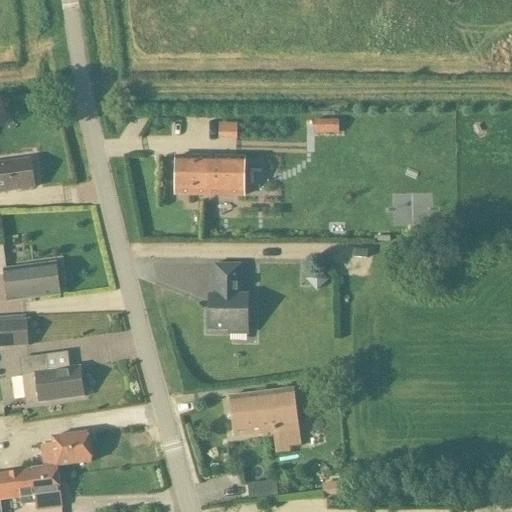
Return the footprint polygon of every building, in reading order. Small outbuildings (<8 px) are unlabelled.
[(338,132),(338,120),(313,121),(314,133),(338,132)] [(219,140),(237,141),(237,124),(219,124),(219,140)] [(245,196),(246,158),(177,157),(176,195),(245,196)] [(0,192),(35,188),(31,159),(0,163),(0,192)] [(8,300),(61,293),(57,264),(7,271),(4,245),(0,245),(0,274),(5,274),(8,300)] [(210,294),(210,330),(229,330),(229,336),(248,336),(248,322),(248,294),(241,294),(241,264),(215,264),(215,294),(210,294)] [(0,348),(29,346),(27,320),(0,321),(0,348)] [(27,405),(85,397),(80,367),(48,371),(46,356),(21,360),(27,405)] [(299,435),(299,429),(294,389),(230,397),(235,437),(274,432),(274,438),(299,435)] [(45,468),(58,466),(92,462),(88,433),(52,438),(53,444),(42,445),(45,467),(45,468)] [(45,468),(45,467),(32,469),(32,470),(0,474),(0,500),(22,498),(23,505),(36,503),(37,511),(63,508),(58,466),(45,468)] [(248,496),(276,494),(275,481),(247,483),(248,496)]
